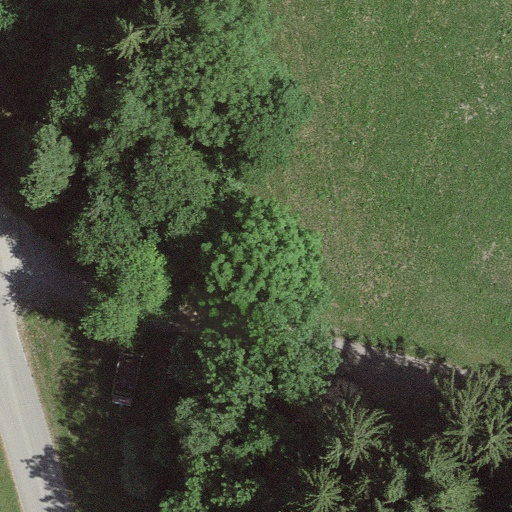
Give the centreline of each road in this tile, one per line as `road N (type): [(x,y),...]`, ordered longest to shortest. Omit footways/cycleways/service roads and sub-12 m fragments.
road 1 (track): [(0,199),(511,373)]
road 2 (unclassified): [(54,511),(0,315)]
